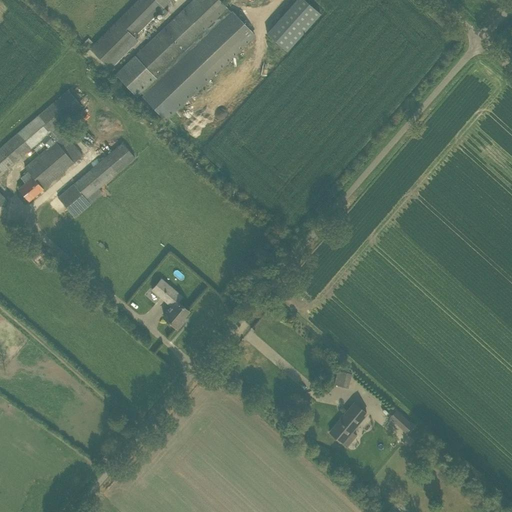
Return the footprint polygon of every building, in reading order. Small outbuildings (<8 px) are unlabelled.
[(134,36),(158,12),(163,7),(155,0),(137,0),(95,43),(95,44),(90,48),(89,50),(105,66),(109,61),(114,66),(134,45),(130,40),(134,36)] [(194,0),(134,57),(155,79),(140,94),(166,121),(253,38),(220,3),(223,0),(194,0)] [(320,13),(305,0),(296,0),(267,33),(286,51),(320,13)] [(140,94),(155,79),(134,57),(116,74),(137,97),(140,94)] [(0,175),(47,135),(54,143),(24,169),(28,173),(20,179),(24,184),(18,190),(28,202),(43,189),(83,155),(58,126),(81,107),(68,92),(0,148),(0,175)] [(85,199),(134,158),(122,144),(57,198),(74,218),(90,205),(85,199)] [(25,252),(33,261),(45,250),(36,241),(34,243),(31,240),(25,246),(28,249),(25,252)] [(172,307),(164,317),(177,328),(183,321),(181,320),(189,311),(178,302),(182,297),(161,279),(152,290),(172,307)] [(349,372),(338,370),(334,384),(344,387),(348,388),(352,375),(352,373),(349,372)] [(354,403),(330,432),(346,446),(356,435),(351,431),(367,413),(354,403)] [(401,416),(395,422),(406,432),(412,425),(401,416)]
